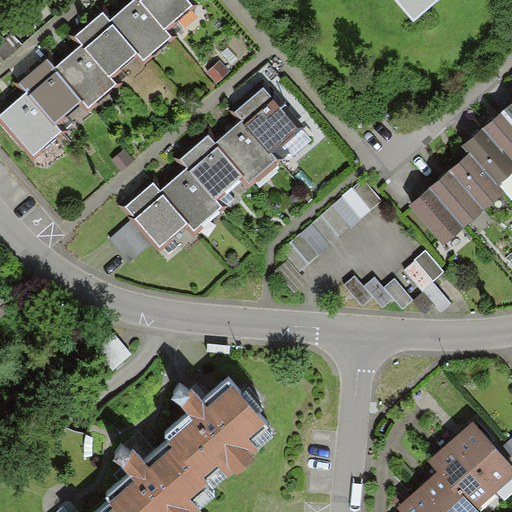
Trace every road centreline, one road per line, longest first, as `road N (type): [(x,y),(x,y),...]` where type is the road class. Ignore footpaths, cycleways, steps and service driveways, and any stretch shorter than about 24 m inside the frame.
road 1 (residential): [(357,328),(151,312),(83,288),(0,216)]
road 2 (residential): [(357,328),(345,511)]
road 3 (residential): [(511,328),(357,328)]
